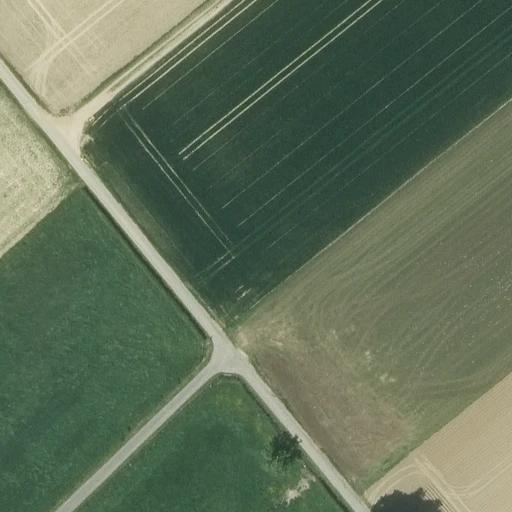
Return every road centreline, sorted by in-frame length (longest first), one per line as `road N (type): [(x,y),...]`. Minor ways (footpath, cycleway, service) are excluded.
road 1 (track): [(359,511),(0,74)]
road 2 (track): [(64,511),(225,351)]
road 3 (track): [(55,142),(227,0)]
